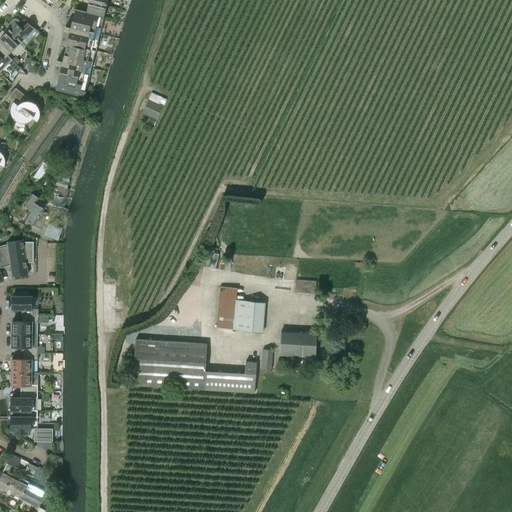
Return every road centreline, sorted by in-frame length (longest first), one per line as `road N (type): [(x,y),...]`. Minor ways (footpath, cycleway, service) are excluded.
road 1 (track): [(103,511),(101,227),(145,88)]
road 2 (tertiary): [(321,511),(432,328),(511,228)]
